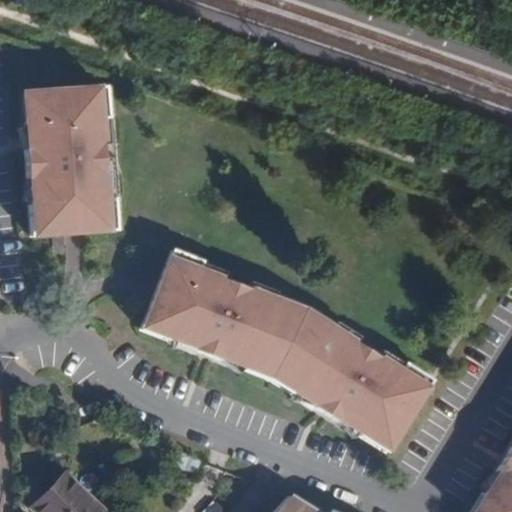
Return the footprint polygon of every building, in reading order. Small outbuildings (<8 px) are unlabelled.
[(118,229),(108,86),(20,93),(22,122),(20,122),(21,140),(26,205),(24,205),(26,236),(48,234),(50,254),(61,253),(59,234),(118,229)] [(168,250),(138,329),(167,340),(168,338),(242,368),(241,370),(266,377),(288,393),(289,392),(358,432),(357,434),(384,448),(427,378),(400,361),(396,368),(326,329),(328,327),(300,309),(270,294),(268,297),(194,269),(197,261),(168,250)] [(180,454),(170,465),(194,473),(199,462),(180,454)] [(486,507),(483,511),(511,511),(511,469),(488,509),(486,507)] [(90,511),(57,478),(25,510),(27,511),(90,511)] [(326,511),(285,496),(270,511),(326,511)]
